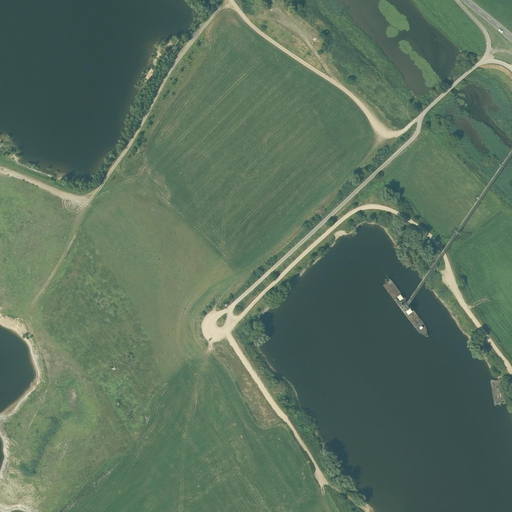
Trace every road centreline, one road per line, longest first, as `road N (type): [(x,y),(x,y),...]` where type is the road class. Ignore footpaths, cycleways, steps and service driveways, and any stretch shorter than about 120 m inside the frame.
road 1 (track): [(455,0),(487,38),(486,55),(425,109),(414,136),(212,327),(219,338),(346,215),(383,207),(435,240),(462,302),(511,370)]
road 2 (track): [(227,0),(178,58),(92,196),(61,197),(0,172)]
